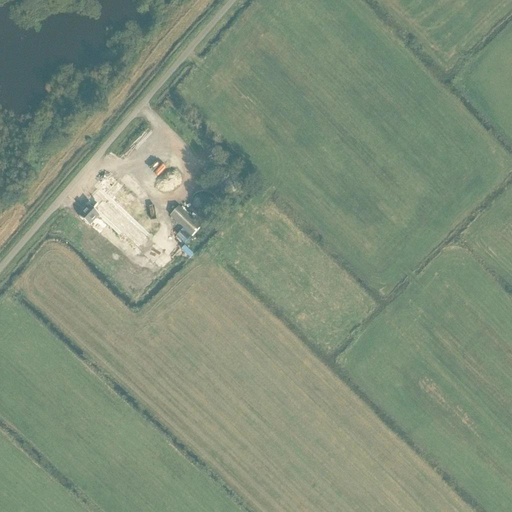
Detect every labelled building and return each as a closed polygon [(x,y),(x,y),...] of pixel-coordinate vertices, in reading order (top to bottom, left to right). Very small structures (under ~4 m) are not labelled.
[(187,167),(191,162),(185,157),(181,162),(187,167)] [(161,223),(112,178),(102,188),(86,205),(88,207),(79,218),(89,227),(90,226),(99,235),(107,226),(99,219),(97,218),(98,217),(134,250),(150,234),(161,223)] [(199,190),(197,198),(206,201),(208,193),(199,190)] [(192,238),(201,228),(179,208),(170,217),(192,238)] [(173,242),(170,244),(173,249),(186,243),(180,232),(170,237),(173,242)] [(98,252),(107,244),(99,235),(90,243),(98,252)] [(139,261),(146,268),(164,249),(157,243),(139,261)]
